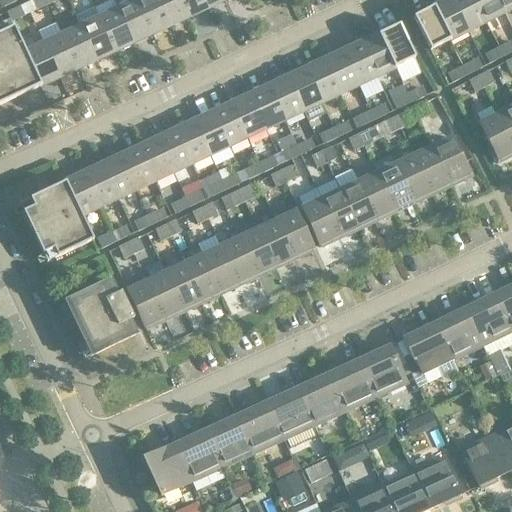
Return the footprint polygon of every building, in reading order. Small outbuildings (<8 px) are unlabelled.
[(47,5),(44,0),(34,0),(31,2),(35,11),(47,5)] [(170,26),(157,0),(139,0),(135,2),(151,35),(170,26)] [(188,18),(180,0),(157,0),(170,26),(188,18)] [(207,9),(202,0),(180,0),(188,18),(207,9)] [(202,0),(207,9),(225,0),(202,0)] [(467,32),(449,0),(432,9),(448,42),(467,32)] [(485,23),(472,0),(449,0),(467,32),(485,23)] [(503,13),(495,0),(472,0),(485,23),(503,13)] [(511,8),(511,0),(495,0),(503,13),(511,8)] [(151,35),(135,2),(117,11),(132,44),(151,35)] [(22,17),(18,8),(6,14),(10,23),(22,17)] [(448,42),(432,9),(413,19),(429,51),(448,42)] [(132,44),(117,11),(98,19),(114,52),(132,44)] [(114,52),(98,19),(80,28),(95,61),(114,52)] [(414,60),(398,27),(379,36),(394,69),(414,60)] [(95,61),(80,28),(61,37),(77,70),(95,61)] [(0,105),(40,87),(24,54),(25,54),(13,29),(0,34),(0,105)] [(394,69),(379,36),(360,45),(376,78),(394,69)] [(77,70),(61,37),(43,45),(58,78),(77,70)] [(511,48),(509,43),(498,49),(503,58),(511,52),(511,48)] [(43,45),(25,54),(24,54),(40,87),(58,78),(43,45)] [(376,78),(360,45),(342,53),(357,86),(376,78)] [(503,58),(498,49),(487,54),(491,63),(503,58)] [(357,86),(342,53),(323,62),(339,95),(357,86)] [(339,95),(323,62),(305,71),(321,104),(339,95)] [(473,62),(462,67),(466,76),(478,71),(473,62)] [(466,76),(462,67),(449,74),(453,83),(466,76)] [(321,104),(305,71),(287,79),(302,112),(321,104)] [(493,83),(488,72),(478,77),(484,88),(493,83)] [(484,88),(478,77),(468,82),(474,94),(484,88)] [(302,112),(287,79),(268,88),(284,121),(302,112)] [(284,121),(268,88),(249,97),(265,130),(284,121)] [(420,89),(407,95),(411,104),(424,98),(420,89)] [(411,104),(407,95),(395,100),(399,109),(411,104)] [(265,130),(249,97),(231,106),(246,139),(265,130)] [(429,116),(424,104),(413,110),(418,121),(429,116)] [(246,139),(231,106),(212,114),(228,147),(246,139)] [(381,107),(370,112),(374,121),(385,116),(381,107)] [(511,107),(498,115),(511,143),(511,107)] [(374,121),(370,112),(358,117),(362,127),(374,121)] [(410,125),(404,113),(394,118),(400,130),(410,125)] [(228,147),(212,114),(194,123),(209,156),(228,147)] [(511,156),(511,143),(498,115),(479,125),(492,150),(490,151),(496,165),(511,156)] [(400,130),(394,118),(384,123),(390,134),(400,130)] [(209,156),(194,123),(175,132),(191,165),(209,156)] [(344,124),(333,129),(337,139),(348,133),(344,124)] [(337,139),(333,129),(321,135),(326,144),(337,139)] [(373,142),(367,131),(357,136),(363,147),(373,142)] [(191,165),(175,132),(157,140),(172,173),(191,165)] [(363,147),(357,136),(347,140),(353,152),(363,147)] [(450,139),(431,148),(450,187),(471,177),(464,164),(462,165),(450,139)] [(172,173),(157,140),(138,149),(154,182),(172,173)] [(307,141),(296,147),(300,156),(311,151),(307,141)] [(300,156),(296,147),(284,152),(289,161),(300,156)] [(336,160),(331,148),(321,153),(326,164),(336,160)] [(450,187),(431,148),(413,157),(431,196),(450,187)] [(154,182),(138,149),(120,158),(135,191),(154,182)] [(326,164),(321,153),(311,158),(316,169),(326,164)] [(431,196),(413,157),(394,166),(413,205),(431,196)] [(135,191),(120,158),(101,166),(117,200),(135,191)] [(270,159),(258,165),(263,174),(274,168),(270,159)] [(263,174),(258,165),(247,170),(251,179),(263,174)] [(117,200),(101,166),(83,175),(98,208),(117,200)] [(413,205),(394,166),(376,174),(394,213),(413,205)] [(295,179),(289,168),(279,172),(285,184),(295,179)] [(285,184),(279,172),(269,177),(275,188),(285,184)] [(394,213),(376,174),(357,183),(376,222),(394,213)] [(98,208),(83,175),(64,184),(80,217),(98,208)] [(233,177),(221,182),(226,191),(237,186),(233,177)] [(226,191),(221,182),(210,187),(214,196),(226,191)] [(376,222),(357,183),(339,192),(357,231),(376,222)] [(80,217),(64,184),(27,202),(30,210),(22,213),(43,257),(51,253),(55,261),(93,243),(80,217)] [(254,198),(248,187),(238,192),(244,203),(254,198)] [(244,203),(238,192),(228,196),(234,208),(244,203)] [(357,231),(339,192),(320,200),(339,240),(357,231)] [(196,194),(184,199),(189,208),(200,203),(196,194)] [(189,208),(184,199),(173,205),(177,214),(189,208)] [(339,240),(320,200),(301,209),(320,249),(339,240)] [(217,216),(211,204),(201,209),(207,220),(217,216)] [(207,220),(201,209),(191,214),(197,225),(207,220)] [(159,211),(148,217),(152,226),(163,220),(159,211)] [(294,213),(275,222),(293,261),(313,252),(294,213)] [(152,226),(148,217),(136,222),(140,231),(152,226)] [(180,233),(174,222),(164,226),(170,238),(180,233)] [(293,261),(275,222),(257,230),(275,270),(293,261)] [(170,238),(164,226),(154,231),(160,243),(170,238)] [(122,229),(111,234),(115,243),(126,238),(122,229)] [(275,270),(257,230),(238,239),(257,278),(275,270)] [(115,243),(111,234),(99,239),(103,248),(115,243)] [(143,251),(137,239),(127,244),(133,255),(143,251)] [(257,278),(238,239),(220,248),(238,287),(257,278)] [(133,255),(127,244),(117,248),(123,260),(133,255)] [(238,287),(220,248),(201,257),(220,296),(238,287)] [(220,296),(201,257),(183,265),(201,304),(220,296)] [(201,304),(183,265),(164,274),(183,313),(201,304)] [(183,313),(164,274),(146,283),(164,322),(183,313)] [(128,322),(133,320),(120,294),(116,296),(109,282),(65,303),(91,357),(135,336),(128,322)] [(164,322),(146,283),(127,292),(145,331),(164,322)] [(511,287),(494,296),(511,331),(511,287)] [(511,332),(511,331),(494,296),(475,305),(474,303),(463,308),(482,347),(511,332)] [(482,347),(463,308),(452,313),(454,316),(434,325),(452,362),(482,347)] [(452,362),(434,325),(414,335),(413,332),(402,338),(421,377),(452,362)] [(377,353),(358,362),(375,399),(406,385),(388,345),(376,351),(377,353)] [(375,399),(358,362),(338,371),(337,369),(326,374),(344,413),(375,399)] [(511,375),(510,372),(501,376),(507,387),(511,384),(511,375)] [(344,413),(326,374),(315,379),(316,381),(296,390),(313,427),(344,413)] [(313,427),(296,390),(277,399),(276,397),(265,402),(283,441),(313,427)] [(283,441),(265,402),(254,407),(255,409),(235,418),(252,455),(283,441)] [(430,414),(419,419),(425,433),(436,428),(430,414)] [(252,455),(235,418),(216,427),(215,425),(204,430),(222,469),(252,455)] [(511,426),(491,436),(509,473),(511,471),(511,426)] [(222,469),(204,430),(193,435),(194,437),(174,446),(191,483),(222,469)] [(367,438),(363,430),(356,433),(359,442),(367,438)] [(509,473),(491,436),(460,451),(479,490),(490,485),(489,482),(509,473)] [(375,438),(364,443),(369,455),(381,449),(375,438)] [(191,483),(174,446),(155,455),(153,453),(140,459),(146,473),(148,472),(160,497),(191,483)] [(344,455),(333,460),(340,473),(350,468),(344,455)] [(443,459),(412,474),(429,511),(449,502),(450,504),(461,499),(443,459)] [(291,462),(286,465),(284,470),(286,476),(295,471),(291,462)] [(314,467),(304,472),(311,486),(321,482),(314,467)] [(296,474),(274,484),(283,502),(304,492),(296,474)] [(426,511),(429,511),(412,474),(382,488),(392,511),(426,511)] [(392,511),(382,488),(351,502),(355,511),(392,511)] [(355,511),(351,502),(328,511),(355,511)]
